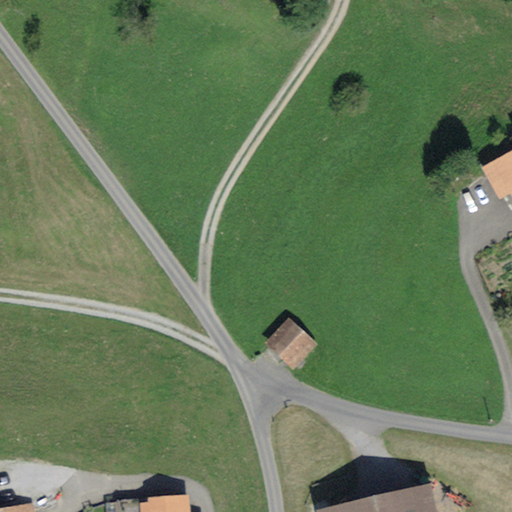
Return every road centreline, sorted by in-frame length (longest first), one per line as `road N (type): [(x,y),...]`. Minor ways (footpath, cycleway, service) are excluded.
road 1 (unclassified): [(0,34),(246,376)]
road 2 (track): [(342,0),(220,194),(206,238),(207,316)]
road 3 (unclassified): [(246,376),(388,418),(511,437)]
road 4 (unclassified): [(246,376),(279,511)]
